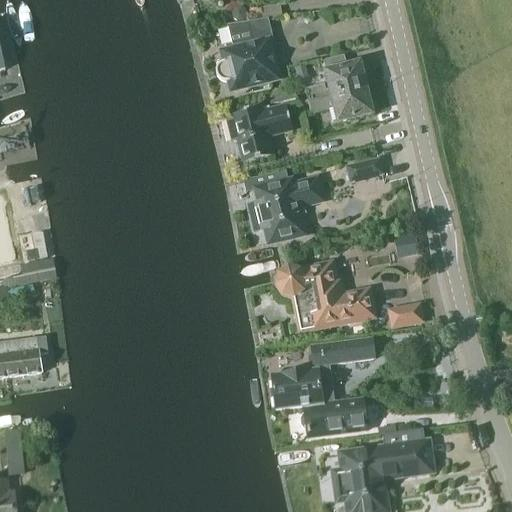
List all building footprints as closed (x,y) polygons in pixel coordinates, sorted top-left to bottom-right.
[(237,10),(234,14),(235,20),(240,23),(245,22),(248,17),(247,12),(242,8),(237,10)] [(224,62),(223,63),(218,67),(216,72),(218,78),(222,82),(228,84),(229,83),(232,92),(278,81),(269,42),(253,46),(248,24),(228,26),(234,50),(222,53),(224,62)] [(326,86),(307,91),(310,104),(367,90),(364,78),(367,78),(364,68),(362,68),(361,65),(347,68),(344,57),(325,62),(328,73),(331,85),(326,86)] [(301,68),(291,71),(295,86),(305,84),(301,68)] [(271,95),(273,105),(297,100),(294,89),(271,95)] [(372,101),(370,102),(367,90),(310,104),(313,115),(332,111),(334,122),(339,120),(340,124),(374,115),(373,112),(375,111),(372,101)] [(262,110),(255,111),(232,117),(233,120),(230,121),(235,142),(238,142),(244,165),(273,157),(267,135),(292,129),(287,107),(263,113),(262,110)] [(379,160),(347,168),(351,183),(383,175),(379,160)] [(285,172),(243,182),(246,194),(251,192),(254,205),(252,206),(246,207),(253,235),(255,235),(259,234),(267,232),(270,244),(305,236),(300,216),(305,215),(303,207),(323,202),(317,181),(293,187),(292,182),(288,183),(285,172)] [(6,196),(0,197),(0,271),(21,267),(10,213),(6,196)] [(419,256),(415,235),(394,239),(398,260),(419,256)] [(53,261),(27,266),(30,284),(56,279),(53,261)] [(277,274),(275,287),(282,298),(291,300),(297,333),(374,318),(369,292),(345,297),(342,282),(336,283),(333,265),(296,272),(295,269),(288,267),(277,274)] [(7,289),(0,290),(0,305),(10,303),(7,289)] [(419,308),(391,313),(394,328),(422,322),(419,308)] [(45,339),(38,340),(19,342),(23,377),(41,374),(39,354),(47,352),(46,342),(45,342),(45,339)] [(276,412),(333,405),(329,367),(375,362),(372,341),(312,348),(314,372),(272,377),(276,412)] [(19,342),(2,344),(7,379),(23,377),(19,342)] [(304,432),(306,431),(308,439),(346,435),(345,430),(366,427),(363,401),(333,405),(304,409),(305,417),(303,417),(301,421),(302,428),(304,432)] [(395,428),(378,430),(379,436),(396,434),(395,428)] [(344,502),(349,501),(350,511),(386,511),(383,480),(432,474),(428,444),(341,456),(341,457),(343,457),(345,473),(340,474),(337,478),(339,499),(344,502)] [(15,511),(14,496),(6,497),(5,483),(0,483),(0,511),(15,511)]
